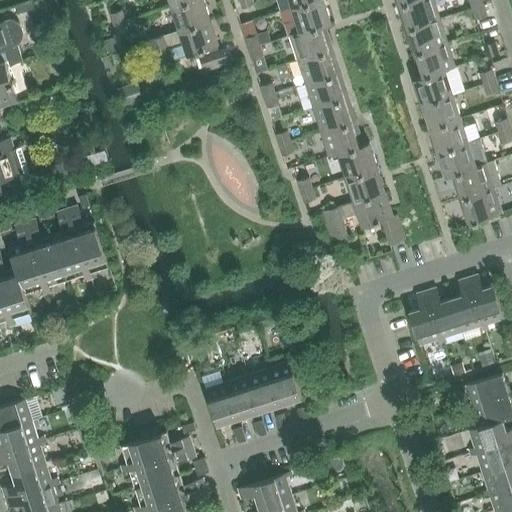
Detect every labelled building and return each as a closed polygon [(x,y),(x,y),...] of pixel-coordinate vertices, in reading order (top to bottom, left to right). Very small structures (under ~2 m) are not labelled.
[(204,0),(189,0),(172,5),(180,29),(180,30),(211,20),(204,0)] [(325,23),(326,24),(332,22),(324,0),(314,0),(293,7),(297,21),(293,22),(289,30),(291,34),(300,31),(301,31),(325,23)] [(406,28),(440,17),(434,0),(411,0),(398,4),(406,28)] [(484,4),(473,8),(476,19),(487,15),(484,4)] [(0,49),(7,47),(11,60),(10,60),(11,64),(23,60),(18,43),(19,42),(20,41),(22,39),(23,37),(23,35),(23,34),(23,31),(23,29),(22,27),(21,25),(21,24),(19,22),(17,21),(15,20),(12,19),(10,19),(8,20),(4,8),(0,9),(0,49)] [(258,9),(243,10),(244,23),(260,21),(258,9)] [(114,24),(125,20),(122,10),(111,13),(114,24)] [(413,52),(448,41),(440,17),(406,28),(413,52)] [(125,20),(114,24),(118,35),(129,31),(125,20)] [(229,63),(225,50),(224,48),(219,50),(217,46),(219,45),(211,20),(180,30),(180,29),(149,39),(158,68),(189,58),(188,55),(199,52),(205,71),(229,63)] [(325,23),(301,31),(300,31),(291,34),(299,59),(333,48),(326,24),(325,23)] [(268,30),(256,34),(260,44),(271,41),(268,30)] [(248,48),(260,44),(256,34),(245,37),(248,48)] [(115,36),(105,40),(109,52),(119,48),(115,36)] [(456,66),(448,41),(413,52),(421,76),(421,77),(456,66)] [(484,45),(488,56),(499,53),(496,41),(484,45)] [(260,44),(248,48),(252,59),(263,55),(260,44)] [(0,108),(19,102),(6,61),(10,60),(11,60),(7,47),(0,49),(0,108)] [(306,83),(341,72),(333,48),(299,59),(306,83)] [(454,93),(463,90),(456,66),(421,77),(421,76),(415,78),(423,103),(454,93)] [(484,83),(495,80),(492,69),(480,72),(484,83)] [(314,107),(349,96),(341,72),(306,83),(314,107)] [(495,80),(484,83),(487,94),(499,90),(495,80)] [(264,96),(275,93),(272,82),(261,85),(264,96)] [(139,84),(119,91),(124,105),(143,99),(139,84)] [(275,93),(264,96),(267,107),(278,103),(275,93)] [(454,93),(423,103),(431,127),(461,117),(454,93)] [(322,131),(356,120),(349,96),(314,107),(322,131)] [(469,142),(461,117),(431,127),(438,151),(469,142)] [(496,121),(499,131),(511,127),(507,117),(496,121)] [(364,144),(356,120),(322,131),(330,156),(340,153),(339,152),(364,144)] [(511,131),(511,127),(499,131),(502,141),(511,137),(511,131)] [(280,144),(292,140),(288,130),(277,133),(280,144)] [(0,194),(8,192),(33,184),(29,173),(30,171),(22,147),(15,149),(11,137),(0,140),(4,153),(0,154),(0,194)] [(488,161),(480,138),(469,142),(438,151),(446,176),(452,174),(477,166),(477,165),(488,161)] [(292,140),(280,144),(283,155),(295,151),(292,140)] [(347,176),(378,167),(370,142),(364,144),(339,152),(340,153),(347,176)] [(460,198),(494,187),(502,184),(494,159),(488,161),(477,165),(477,166),(452,174),(460,198)] [(71,161),(54,167),(56,176),(73,170),(71,161)] [(378,167),(347,176),(355,200),(355,201),(386,191),(378,167)] [(301,191),(313,188),(310,177),(298,180),(301,191)] [(502,212),(494,187),(460,198),(468,223),(475,221),(480,220),(480,219),(502,212)] [(313,188),(301,191),(305,202),(316,198),(313,188)] [(355,201),(355,200),(324,210),(333,239),(348,235),(343,221),(346,216),(355,213),(360,216),(363,226),(383,220),(390,243),(405,239),(397,214),(393,215),(386,191),(355,201)] [(86,193),(79,196),(83,207),(90,204),(86,193)] [(44,207),(47,218),(55,216),(51,205),(44,207)] [(78,205),(68,209),(90,279),(93,278),(92,272),(110,266),(95,220),(84,224),(78,205)] [(47,218),(44,207),(37,210),(40,221),(47,218)] [(53,234),(67,280),(85,274),(87,280),(90,279),(68,209),(57,212),(63,231),(53,234)] [(2,221),(6,232),(13,230),(9,218),(2,221)] [(67,280),(53,234),(42,237),(36,219),(26,222),(48,292),(51,291),(50,285),(67,280)] [(16,267),(17,267),(25,293),(26,293),(43,288),(45,293),(48,292),(26,222),(15,225),(21,244),(10,248),(16,267)] [(26,293),(25,293),(17,267),(16,267),(6,270),(0,251),(0,285),(12,325),(16,323),(14,318),(32,312),(26,293)] [(479,274),(469,277),(486,329),(489,328),(487,323),(505,317),(495,284),(483,287),(479,274)] [(465,336),(476,332),(486,329),(469,277),(459,281),(463,294),(452,297),(463,330),(465,336)] [(12,325),(0,285),(0,322),(7,320),(9,326),(12,325)] [(445,336),(463,330),(452,297),(442,301),(437,288),(427,291),(444,343),(447,342),(445,336)] [(444,343),(427,291),(417,294),(421,307),(410,311),(420,344),(439,338),(440,344),(444,343)] [(273,311),(258,316),(259,319),(261,325),(276,320),(274,314),(273,311)] [(490,348),(480,351),(484,365),(494,362),(490,348)] [(269,367),(281,404),(303,397),(289,355),(285,356),(287,361),(270,367),(269,367)] [(249,374),(248,374),(260,410),(281,404),(269,367),(270,367),(268,361),(264,363),(266,368),(249,374)] [(462,362),(452,366),(454,374),(465,371),(462,362)] [(245,375),(228,381),(227,381),(239,417),(260,410),(248,374),(249,374),(247,368),(243,369),(245,375)] [(468,407),(473,405),(510,393),(503,372),(466,384),(472,402),(467,403),(468,407)] [(206,388),(218,424),(239,417),(227,381),(228,381),(226,375),(222,376),(224,382),(206,388)] [(72,383),(63,386),(68,400),(74,399),(76,395),(72,383)] [(63,386),(54,389),(58,404),(68,400),(63,386)] [(503,419),(511,416),(511,399),(510,393),(473,405),(479,423),(473,424),(474,427),(474,428),(503,419)] [(0,429),(33,419),(26,398),(0,406),(0,429)] [(302,420),(305,422),(310,420),(306,406),(298,408),(302,420)] [(281,427),(284,428),(289,427),(285,413),(277,415),(281,427)] [(0,430),(3,441),(0,441),(0,452),(45,439),(44,435),(38,437),(33,419),(0,429),(0,430)] [(259,433),(263,435),(268,433),(263,419),(255,422),(259,433)] [(471,452),(511,438),(511,427),(506,429),(503,419),(474,428),(474,427),(470,429),(475,447),(470,449),(471,452)] [(194,421),(182,425),(185,433),(197,429),(194,421)] [(127,463),(122,465),(123,468),(193,446),(189,435),(171,441),(167,430),(160,433),(158,425),(140,431),(142,438),(122,445),(127,463)] [(238,440),(242,442),(247,440),(242,426),(235,429),(238,440)] [(511,438),(471,452),(472,455),(477,453),(483,471),(511,461),(511,438)] [(45,439),(0,452),(0,464),(10,461),(13,472),(46,461),(41,444),(46,442),(45,439)] [(130,470),(135,487),(181,473),(177,462),(196,456),(193,446),(123,468),(124,472),(130,470)] [(196,468),(208,464),(206,457),(194,461),(196,468)] [(3,487),(6,497),(58,481),(57,477),(52,479),(46,461),(13,472),(16,483),(3,487)] [(511,484),(511,461),(483,471),(489,489),(483,491),(484,494),(511,484)] [(208,464),(196,468),(198,475),(210,471),(208,464)] [(292,494),(287,476),(292,474),(291,471),(239,488),(242,498),(256,494),(259,505),(292,494)] [(181,473),(135,487),(141,505),(135,507),(136,510),(206,488),(203,477),(184,483),(181,473)] [(23,503),(25,511),(31,511),(59,503),(54,486),(59,484),(58,481),(6,497),(9,507),(23,503)] [(511,484),(484,494),(485,497),(491,495),(496,511),(499,511),(511,508),(511,484)] [(143,511),(193,511),(191,504),(210,498),(206,488),(136,510),(136,511),(141,511),(143,511)] [(304,511),(303,510),(298,511),(292,494),(259,505),(261,511),(304,511)] [(209,510),(221,506),(219,499),(207,503),(209,510)] [(62,511),(59,503),(31,511),(62,511)]
